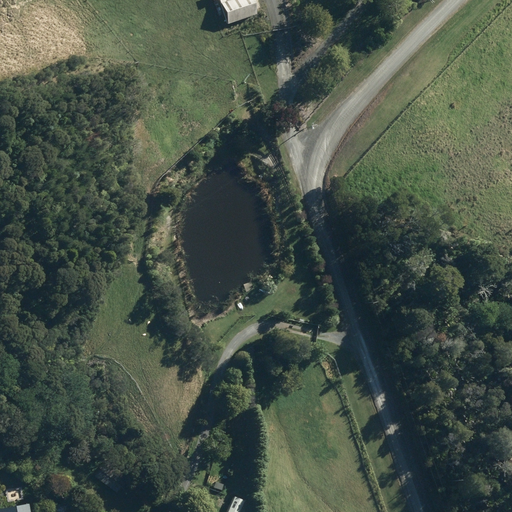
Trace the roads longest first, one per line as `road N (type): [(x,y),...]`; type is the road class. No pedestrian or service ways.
road 1 (unclassified): [(457,0),(361,93),(325,146),(312,187),(419,511)]
road 2 (unknown): [(355,327),(289,315),(259,329),(178,511)]
